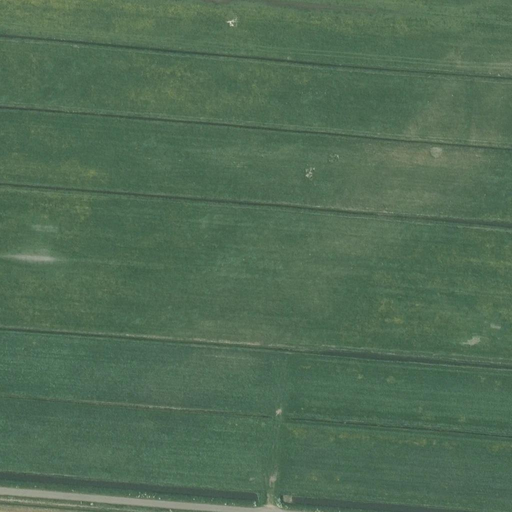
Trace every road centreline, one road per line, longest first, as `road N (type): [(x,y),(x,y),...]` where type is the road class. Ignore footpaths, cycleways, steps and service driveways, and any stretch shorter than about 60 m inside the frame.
road 1 (track): [(0,321),(511,364)]
road 2 (unclassified): [(267,511),(0,491)]
